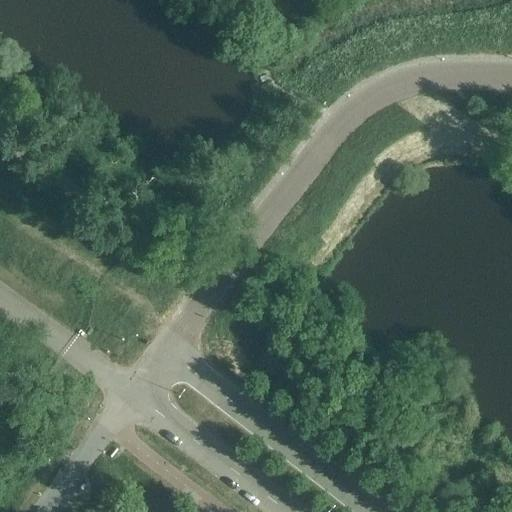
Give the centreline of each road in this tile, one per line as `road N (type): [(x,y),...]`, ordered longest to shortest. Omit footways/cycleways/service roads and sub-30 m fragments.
road 1 (unclassified): [(164,349),(371,94),(422,76),(511,73)]
road 2 (unclassified): [(373,511),(164,349)]
road 3 (track): [(0,209),(71,252),(172,338)]
road 4 (unclassified): [(131,392),(285,511)]
